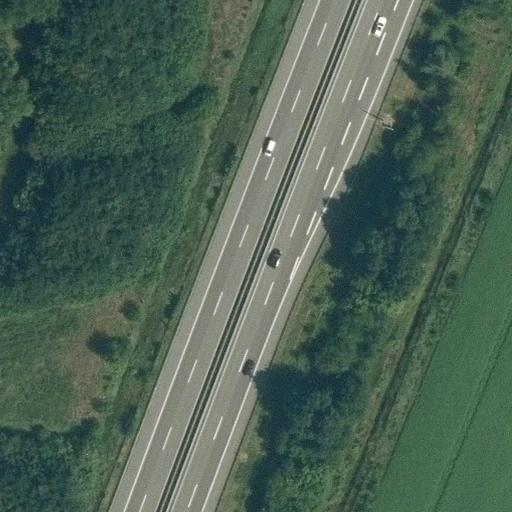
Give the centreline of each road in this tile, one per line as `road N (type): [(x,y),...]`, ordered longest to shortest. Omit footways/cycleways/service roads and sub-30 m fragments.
road 1 (motorway): [(186,511),(382,0)]
road 2 (motorway): [(336,0),(141,511)]
